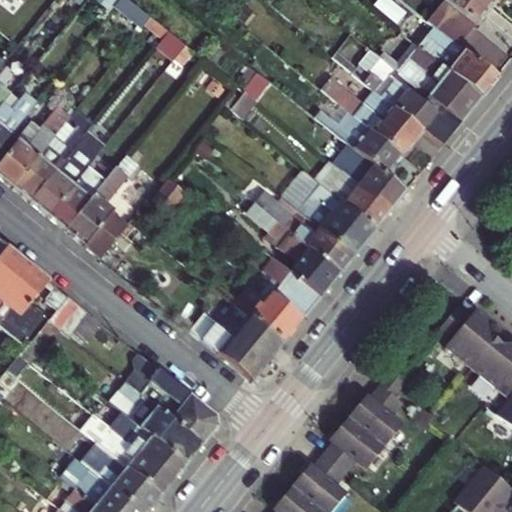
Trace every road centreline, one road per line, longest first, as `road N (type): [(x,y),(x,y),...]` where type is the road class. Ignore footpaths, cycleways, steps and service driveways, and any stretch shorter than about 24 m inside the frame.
road 1 (residential): [(266,426),(0,213)]
road 2 (secondary): [(266,426),(425,230)]
road 3 (secondary): [(425,230),(511,122)]
